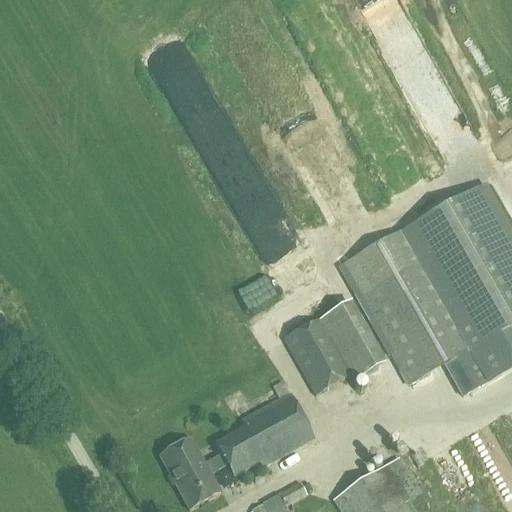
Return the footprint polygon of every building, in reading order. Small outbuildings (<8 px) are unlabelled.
[(407,12),(399,0),(373,0),(387,23),(407,12)] [(435,54),(405,73),(410,82),(441,63),(435,54)] [(384,148),(399,135),(391,126),(376,140),(384,148)] [(511,330),(511,232),(485,186),(411,228),(341,268),(358,299),(359,299),(409,388),(479,348),(511,330)] [(353,385),(376,372),(341,310),(282,343),(314,399),(350,379),(353,385)] [(261,471),(315,441),(289,396),(239,423),(242,430),(213,446),(220,458),(204,466),(190,442),(159,460),(188,511),(189,511),(220,495),(210,477),(226,469),(232,480),(258,466),(261,471)] [(337,511),(414,511),(386,469),(332,503),(337,511)] [(286,509),(307,497),(300,485),(279,497),(286,509)]
